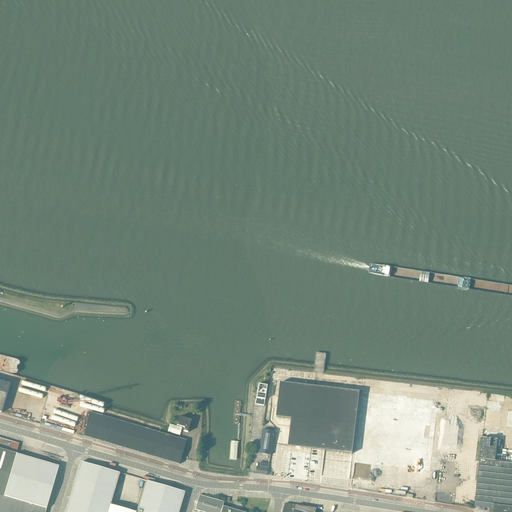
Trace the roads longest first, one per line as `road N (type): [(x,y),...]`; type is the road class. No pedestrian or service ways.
road 1 (unclassified): [(421,511),(282,490)]
road 2 (unclassified): [(196,483),(74,447)]
